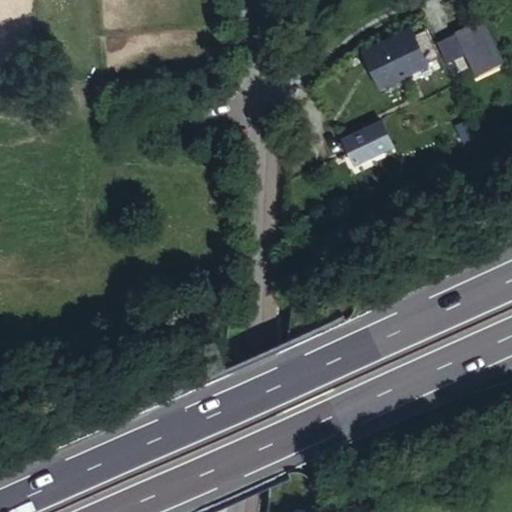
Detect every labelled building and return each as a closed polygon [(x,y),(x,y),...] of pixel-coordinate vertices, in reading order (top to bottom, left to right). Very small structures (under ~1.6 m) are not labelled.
[(469,21),(445,33),(464,72),(489,59),(469,21)] [(398,28),(352,49),(369,84),(415,63),(401,34),(398,28)] [(401,34),(415,63),(428,56),(415,28),(401,34)] [(426,43),(435,63),(455,54),(445,33),(426,43)] [(382,146),(370,121),(331,139),(343,165),(382,146)]
